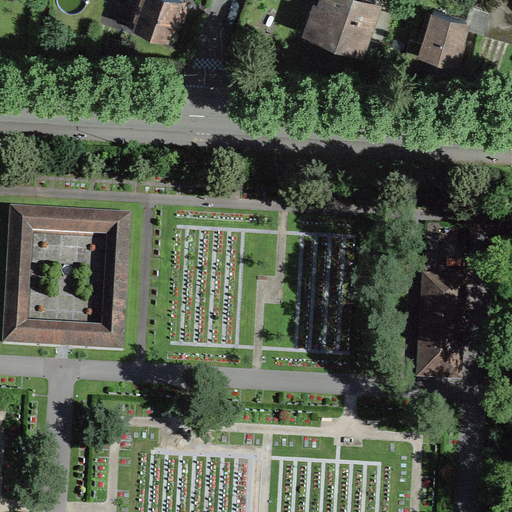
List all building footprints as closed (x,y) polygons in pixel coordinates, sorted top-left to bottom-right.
[(179,8),(182,0),(139,0),(131,22),(134,23),(135,27),(145,31),(148,28),(170,36),(171,31),(177,16),(183,18),(185,10),(179,8)] [(374,1),(369,0),(323,0),(322,6),(315,3),(308,23),(314,26),(359,42),(374,1)] [(475,0),(474,4),(491,10),(493,0),(475,0)] [(493,0),(491,10),(484,30),(484,31),(511,39),(511,1),(508,0),(493,0)] [(491,10),(474,4),(471,3),(466,18),(433,8),(424,42),(410,37),(403,59),(418,60),(421,52),(426,53),(459,63),(465,41),(461,40),(465,25),(484,30),(491,10)] [(130,215),(12,208),(4,342),(123,349),(130,215)] [(425,276),(419,376),(460,378),(466,278),(425,276)]
